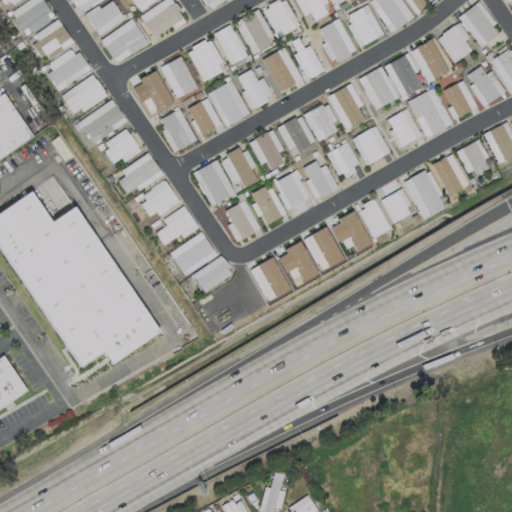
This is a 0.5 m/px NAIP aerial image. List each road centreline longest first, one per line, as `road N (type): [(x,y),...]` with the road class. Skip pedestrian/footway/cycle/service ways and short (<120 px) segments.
road 1 (motorway): [(511,244),(336,328),(1,511)]
road 2 (motorway): [(511,202),(67,474)]
road 3 (motorway): [(96,511),(511,291)]
road 4 (motorway): [(99,511),(387,379),(511,331)]
